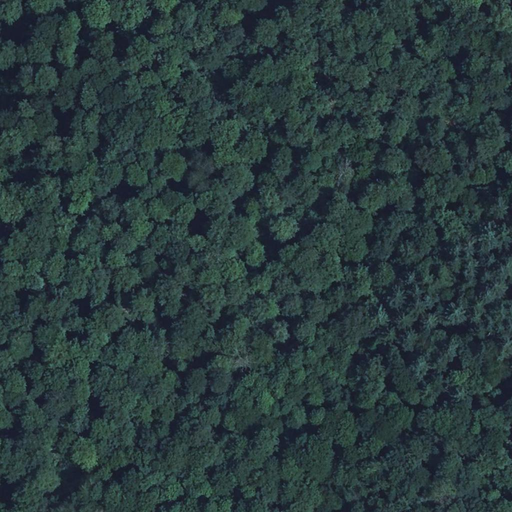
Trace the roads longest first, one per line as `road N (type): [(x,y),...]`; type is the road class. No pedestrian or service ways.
road 1 (track): [(31,511),(356,306)]
road 2 (track): [(356,306),(511,207)]
